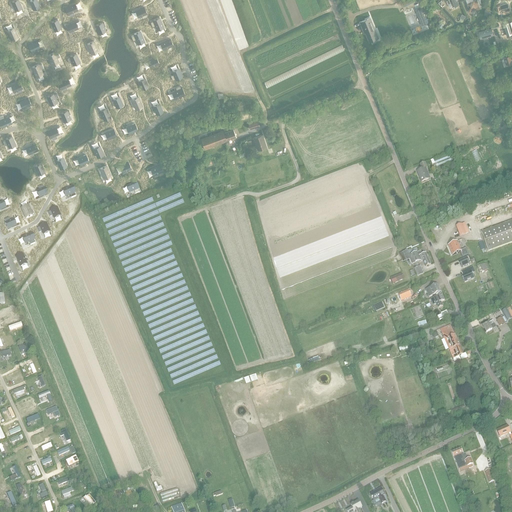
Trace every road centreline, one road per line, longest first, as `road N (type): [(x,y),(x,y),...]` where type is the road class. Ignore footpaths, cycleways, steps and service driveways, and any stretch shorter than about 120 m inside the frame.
road 1 (unclassified): [(507,405),(419,220),(331,0)]
road 2 (unclassified): [(305,511),(507,405)]
